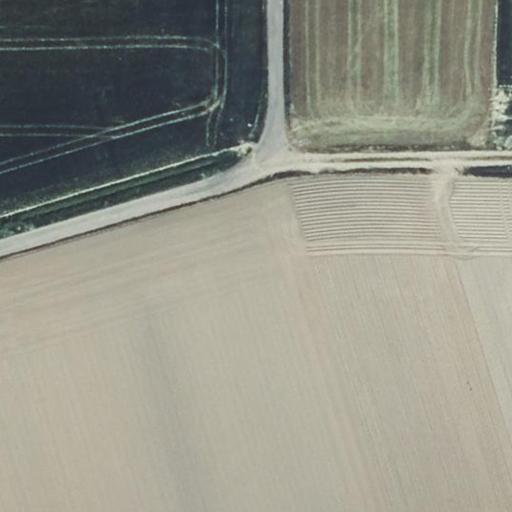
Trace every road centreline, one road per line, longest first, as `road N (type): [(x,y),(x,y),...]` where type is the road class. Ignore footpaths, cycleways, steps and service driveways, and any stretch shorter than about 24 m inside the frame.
road 1 (track): [(282,0),(282,120),(274,156),(247,175),(0,249)]
road 2 (track): [(274,156),(511,161)]
